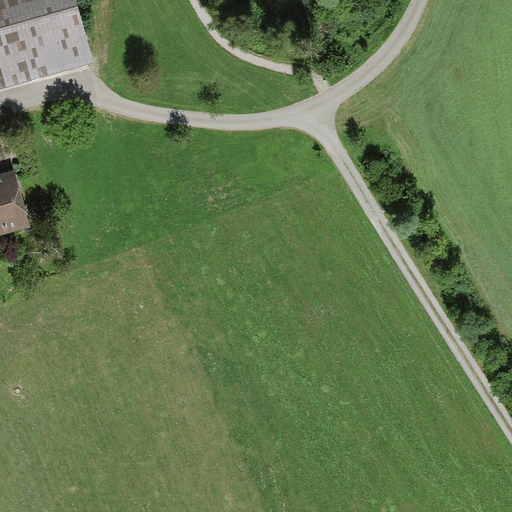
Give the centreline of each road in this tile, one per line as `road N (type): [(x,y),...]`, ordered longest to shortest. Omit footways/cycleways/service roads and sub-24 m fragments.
road 1 (track): [(511,431),(387,241),(313,110)]
road 2 (track): [(0,102),(43,91),(89,92),(243,119),(313,110)]
road 3 (track): [(313,110),(371,67),(416,0)]
